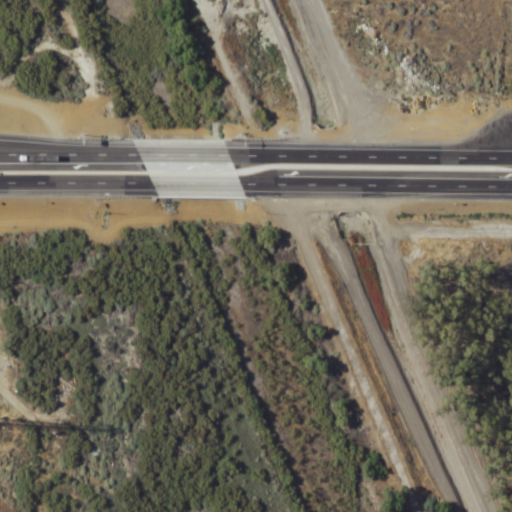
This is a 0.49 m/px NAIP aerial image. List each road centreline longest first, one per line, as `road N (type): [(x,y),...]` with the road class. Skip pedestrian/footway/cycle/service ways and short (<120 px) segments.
road 1 (trunk): [(511,165),(228,159)]
road 2 (trunk): [(241,190),(511,190)]
road 3 (trunk): [(0,183),(156,188)]
road 4 (motorway): [(139,157),(0,145)]
road 5 (trunk): [(139,157),(0,158)]
